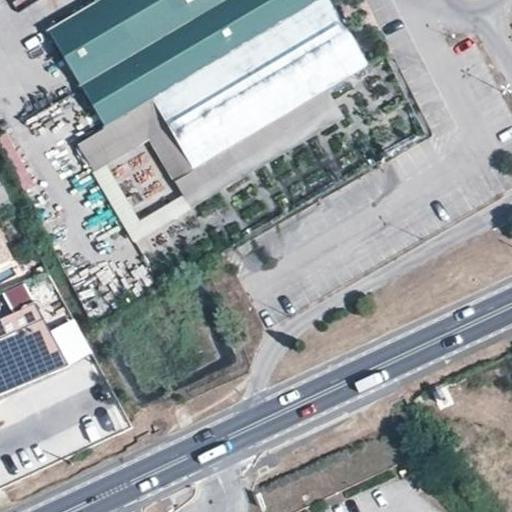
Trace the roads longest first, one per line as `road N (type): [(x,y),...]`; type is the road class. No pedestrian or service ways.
road 1 (primary): [(511,292),(33,511)]
road 2 (primary): [(100,511),(511,320)]
